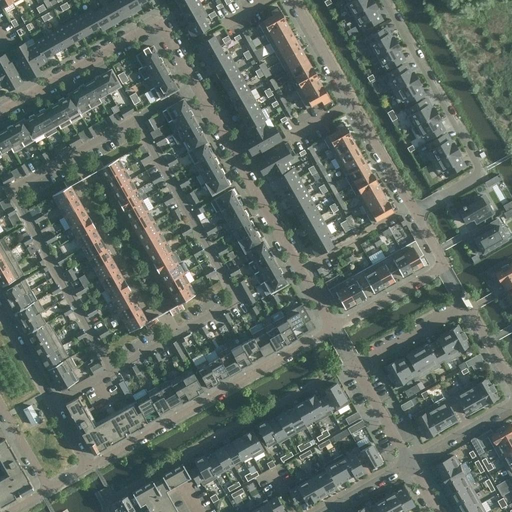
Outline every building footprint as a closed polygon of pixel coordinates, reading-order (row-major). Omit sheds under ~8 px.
[(48,0),(45,0),(43,1),(47,9),(52,6),(49,2),(48,0)] [(122,0),(116,0),(112,3),(121,19),(131,14),(122,0)] [(122,0),(131,14),(140,9),(135,0),(122,0)] [(135,0),(140,9),(141,9),(139,5),(147,0),(135,0)] [(197,0),(190,0),(179,6),(185,16),(201,6),(197,0)] [(343,6),(349,16),(374,3),(372,0),(346,0),(348,3),(343,6)] [(112,3),(103,8),(112,25),(121,19),(112,3)] [(377,9),(374,3),(349,16),(349,17),(354,14),(359,24),(360,24),(363,30),(378,22),(375,16),(377,14),(375,10),(377,9)] [(201,6),(185,16),(190,24),(186,26),(186,27),(207,15),(201,6)] [(258,23),(264,33),(286,21),(280,11),(278,7),(278,8),(271,12),(273,15),(258,23)] [(92,10),(92,11),(103,30),(112,25),(103,8),(94,13),(92,10)] [(92,11),(82,16),(91,32),(100,27),(102,30),(103,30),(92,11)] [(207,16),(207,15),(186,27),(192,37),(209,27),(203,18),(207,16)] [(82,16),(73,21),(82,37),(91,32),(82,16)] [(73,21),(63,26),(73,43),(82,37),(73,21)] [(264,33),(269,43),(291,31),(286,22),(286,21),(264,33)] [(63,26),(54,31),(63,48),(73,43),(63,26)] [(366,47),(372,57),(397,43),(393,37),(391,38),(388,34),(386,35),(382,29),(367,38),(371,44),(366,47)] [(251,40),(246,30),(242,32),(248,42),(251,40)] [(63,48),(54,31),(44,37),(54,53),(63,48)] [(269,43),(274,52),(296,40),(291,31),(269,43)] [(214,36),(197,46),(203,56),(219,46),(214,36)] [(54,53),(44,37),(35,42),(46,62),(47,62),(45,58),(54,53)] [(257,50),(251,40),(248,42),(253,52),(257,50)] [(274,52),(280,61),(301,49),(296,40),(274,52)] [(46,62),(35,42),(34,42),(36,44),(27,49),(24,44),(40,73),(40,72),(37,67),(46,62)] [(400,49),(397,43),(372,57),(376,55),(382,65),(383,65),(386,70),(401,62),(398,56),(400,55),(398,51),(400,49)] [(24,44),(11,51),(27,80),(40,73),(24,44)] [(147,46),(142,49),(144,52),(136,56),(142,66),(138,69),(160,57),(160,56),(159,57),(153,46),(149,49),(147,46)] [(219,46),(203,56),(208,65),(228,54),(228,53),(224,55),(219,46)] [(301,49),(280,61),(285,71),(307,59),(301,49)] [(253,52),(258,61),(262,59),(257,50),(253,52)] [(6,54),(0,57),(0,73),(9,90),(22,82),(6,54)] [(208,65),(212,63),(217,72),(233,63),(228,54),(208,65)] [(160,57),(138,69),(144,79),(165,68),(162,62),(163,61),(160,57)] [(307,59),(285,71),(290,80),(313,68),(312,67),(312,68),(307,59)] [(259,65),(260,68),(262,72),(267,68),(264,62),(259,65)] [(233,63),(217,72),(222,82),(239,72),(233,63)] [(386,82),(392,92),(417,78),(413,72),(411,73),(408,69),(406,71),(402,65),(387,73),(391,79),(386,82)] [(150,90),(172,77),(169,72),(168,73),(165,68),(144,79),(144,80),(149,77),(154,87),(150,90)] [(271,75),(267,68),(262,72),(264,75),(266,78),(271,75)] [(318,77),(313,68),(290,80),(296,90),(318,77)] [(111,70),(100,76),(99,75),(109,93),(120,87),(111,70)] [(239,72),(222,82),(227,91),(244,82),(239,72)] [(0,88),(6,85),(9,90),(0,73),(0,88)] [(109,93),(99,75),(94,78),(95,79),(89,82),(101,103),(102,103),(99,98),(109,93)] [(150,90),(156,101),(177,89),(171,79),(172,78),(172,77),(150,90)] [(318,77),(296,90),(301,99),(323,87),(323,86),(322,86),(317,78),(318,78),(318,77)] [(273,78),(269,80),(275,90),(278,88),(273,78)] [(420,84),(417,78),(392,92),(398,102),(402,100),(406,106),(421,97),(418,91),(420,90),(418,86),(420,84)] [(83,84),(78,87),(91,109),(101,103),(89,82),(84,85),(83,84)] [(244,82),(227,91),(233,101),(249,91),(244,82)] [(79,88),(68,94),(82,117),(81,114),(91,109),(78,87),(79,88)] [(329,96),(323,87),(301,99),(307,109),(321,101),(323,104),(330,100),(330,101),(331,100),(329,96)] [(278,88),(275,90),(280,99),(284,97),(278,88)] [(249,91),(233,101),(238,110),(255,101),(249,91)] [(69,96),(64,99),(63,97),(58,100),(71,123),(82,117),(68,94),(69,96)] [(284,97),(280,99),(285,108),(289,106),(284,97)] [(162,111),(168,122),(190,109),(189,110),(183,99),(162,111)] [(47,106),(60,129),(71,123),(58,100),(59,102),(54,105),(53,103),(47,106)] [(406,117),(412,127),(437,113),(433,107),(431,109),(428,105),(426,106),(422,100),(407,108),(411,114),(406,117)] [(255,101),(238,110),(243,119),(260,110),(255,101)] [(131,105),(126,108),(120,112),(123,118),(134,111),(131,105)] [(289,106),(285,108),(291,118),(294,116),(289,106)] [(40,113),(35,116),(34,114),(33,114),(46,137),(57,131),(54,126),(56,125),(47,109),(45,110),(44,108),(39,111),(40,113)] [(190,109),(168,122),(174,132),(195,121),(192,115),(193,114),(190,109)] [(260,110),(243,119),(248,128),(245,130),(245,131),(265,119),(260,110)] [(440,120),(437,113),(412,127),(418,138),(423,135),(426,141),(441,133),(438,127),(440,125),(438,121),(440,120)] [(46,137),(33,114),(28,117),(29,119),(24,122),(23,120),(34,141),(35,140),(33,139),(44,133),(46,137)] [(265,119),(245,131),(250,140),(245,143),(274,127),(268,130),(263,121),(266,120),(265,119)] [(12,124),(11,124),(24,146),(34,141),(23,120),(13,126),(12,124)] [(195,121),(174,132),(174,133),(178,130),(184,141),(202,130),(199,125),(198,126),(195,121)] [(323,139),(329,148),(351,136),(343,122),(343,123),(336,127),(338,130),(323,139)] [(7,129),(2,132),(14,152),(24,146),(11,124),(7,127),(7,129)] [(245,143),(253,156),(281,140),(274,127),(245,143)] [(202,130),(184,141),(190,151),(207,142),(201,132),(202,131),(202,130)] [(0,152),(1,154),(11,148),(13,153),(14,152),(2,132),(0,132),(0,152)] [(78,135),(72,139),(67,141),(71,147),(81,141),(78,135)] [(431,150),(426,152),(432,163),(456,149),(453,143),(451,144),(448,140),(446,141),(442,135),(427,144),(431,150)] [(329,148),(334,158),(356,146),(351,137),(351,136),(329,148)] [(207,142),(190,151),(196,161),(192,163),(192,164),(213,152),(210,147),(208,149),(205,143),(207,142)] [(67,149),(64,143),(53,149),(57,155),(67,149)] [(291,157),(284,144),(255,161),(262,174),(291,157)] [(311,146),(308,148),(313,157),(317,155),(311,146)] [(334,158),(340,167),(361,155),(356,146),(334,158)] [(460,155),(456,149),(432,163),(438,173),(443,170),(446,176),(461,168),(458,162),(460,161),(458,156),(460,155)] [(192,164),(198,174),(218,162),(216,158),(213,159),(210,154),(213,152),(192,164)] [(317,155),(313,157),(318,166),(322,164),(317,155)] [(340,167),(345,176),(366,164),(361,155),(340,167)] [(262,174),(263,174),(268,171),(273,180),(293,169),(293,168),(291,169),(286,161),(291,158),(291,157),(262,174)] [(104,166),(100,161),(88,167),(92,174),(100,169),(106,179),(124,169),(118,158),(104,166)] [(218,162),(198,174),(204,185),(224,173),(222,168),(219,169),(216,164),(219,163),(218,162)] [(322,164),(318,166),(324,176),(327,174),(322,164)] [(345,176),(350,186),(372,173),(371,173),(366,164),(345,176)] [(124,169),(106,179),(112,190),(130,179),(124,169)] [(273,180),(277,179),(282,187),(298,178),(293,169),(273,180)] [(11,173),(5,177),(1,179),(4,185),(15,179),(11,173)] [(210,195),(231,184),(228,178),(225,180),(222,175),(225,173),(224,173),(204,185),(210,195)] [(350,186),(356,195),(378,183),(372,173),(350,186)] [(327,174),(324,176),(329,185),(333,183),(327,174)] [(67,187),(52,196),(58,206),(77,196),(71,186),(79,181),(76,175),(63,182),(67,187)] [(298,178),(282,187),(287,197),(304,187),(298,178)] [(130,179),(112,190),(118,200),(117,200),(117,201),(136,190),(130,179)] [(334,195),(338,193),(333,183),(329,185),(334,195)] [(356,195),(361,205),(382,193),(377,183),(378,183),(356,195)] [(304,187),(287,197),(292,206),(309,197),(304,187)] [(236,194),(233,189),(213,200),(219,211),(239,199),(237,200),(234,195),(236,194)] [(136,190),(117,201),(123,211),(142,200),(136,190)] [(340,204),(343,202),(338,193),(334,195),(340,204)] [(361,205),(366,214),(388,202),(388,201),(387,201),(382,193),(361,205)] [(77,196),(58,206),(64,217),(82,207),(77,196)] [(494,214),(488,204),(488,203),(485,205),(480,197),(480,196),(474,200),(474,202),(465,207),(464,205),(462,207),(463,208),(458,211),(460,213),(459,214),(458,214),(463,221),(464,220),(465,223),(476,217),(479,222),(494,214)] [(309,197),(292,206),(298,216),(314,206),(309,197)] [(219,211),(225,221),(245,210),(245,209),(243,211),(240,206),(242,204),(239,199),(219,211)] [(142,200),(123,211),(124,211),(130,221),(148,211),(142,200)] [(343,202),(340,204),(345,214),(349,212),(343,202)] [(388,202),(366,214),(372,224),(394,211),(388,202)] [(314,206),(298,216),(303,225),(320,216),(314,206)] [(82,207),(64,217),(70,227),(88,217),(82,207)] [(225,221),(230,232),(251,220),(249,221),(246,216),(248,215),(245,210),(225,221)] [(148,211),(130,221),(136,232),(154,221),(148,211)] [(350,215),(345,218),(349,224),(352,222),(354,221),(350,215)] [(320,216),(303,225),(308,234),(325,225),(320,216)] [(406,224),(401,216),(398,217),(403,226),(406,224)] [(88,217),(70,227),(76,238),(95,227),(89,217),(88,217)] [(474,239),(482,253),(506,239),(499,226),(501,225),(498,219),(486,225),(489,230),(474,239)] [(251,220),(230,232),(236,242),(257,231),(257,230),(255,231),(252,226),(254,225),(251,220)] [(154,221),(136,232),(142,242),(160,232),(154,221)] [(354,234),(358,232),(352,222),(349,224),(354,234)] [(325,225),(308,234),(314,244),(310,245),(310,246),(330,234),(325,225)] [(95,227),(76,238),(82,248),(100,238),(95,228),(95,227)] [(236,242),(242,253),(263,241),(261,242),(258,237),(260,236),(257,231),(236,242)] [(160,232),(142,242),(148,252),(166,242),(160,232)] [(330,234),(310,246),(316,256),(332,246),(327,237),(331,235),(330,234)] [(3,238),(0,239),(0,255),(10,250),(3,238)] [(100,238),(82,248),(88,259),(106,248),(100,238)] [(400,248),(413,270),(423,264),(419,257),(423,255),(415,240),(400,248)] [(247,251),(252,261),(270,251),(270,250),(269,251),(263,241),(242,253),(243,253),(247,251)] [(166,242),(148,252),(153,262),(153,263),(175,251),(175,250),(171,252),(166,242)] [(106,248),(88,259),(94,269),(112,259),(106,248)] [(402,276),(413,270),(400,248),(386,257),(394,271),(398,269),(402,276)] [(10,250),(0,255),(0,271),(17,262),(10,250)] [(175,251),(153,263),(159,274),(181,261),(175,251)] [(232,251),(227,254),(230,260),(235,257),(232,251)] [(270,251),(252,261),(258,271),(254,273),(254,274),(275,262),(272,257),(273,256),(270,251)] [(349,251),(346,253),(351,261),(354,260),(349,251)] [(371,265),(384,287),(394,281),(390,274),(394,271),(386,257),(371,265)] [(112,259),(94,269),(100,280),(118,269),(112,259)] [(181,261),(159,274),(160,274),(165,284),(184,273),(178,263),(181,262),(181,261)] [(0,283),(2,287),(24,274),(17,262),(0,271),(0,283)] [(254,274),(260,284),(282,272),(279,267),(278,267),(275,262),(254,274)] [(317,263),(314,265),(319,273),(322,272),(317,263)] [(495,273),(501,284),(502,283),(505,289),(511,285),(511,263),(508,266),(507,264),(501,267),(502,269),(495,273)] [(373,292),(384,287),(371,265),(357,273),(365,288),(369,285),(373,292)] [(100,280),(106,290),(124,279),(118,269),(100,280)] [(270,293),(287,283),(281,273),(282,272),(260,284),(260,285),(265,282),(270,293)] [(184,273),(165,284),(171,294),(189,284),(184,273)] [(343,281),(355,303),(366,297),(362,290),(365,288),(357,273),(343,281)] [(31,290),(25,279),(3,291),(9,302),(31,290)] [(106,290),(111,300),(130,290),(124,279),(106,290)] [(243,280),(237,283),(243,294),(249,290),(243,280)] [(336,304),(341,302),(345,309),(355,303),(343,281),(328,289),(336,304)] [(189,284),(171,294),(177,305),(169,309),(172,316),(184,309),(181,303),(196,295),(189,284)] [(31,290),(9,302),(15,313),(38,299),(32,302),(27,293),(31,290)] [(111,300),(117,311),(136,301),(130,290),(131,290),(130,290),(111,300)] [(255,301),(249,290),(243,294),(249,305),(255,301)] [(38,299),(15,313),(16,312),(22,322),(44,310),(38,299)] [(117,311),(123,321),(142,311),(136,301),(117,311)] [(283,315),(297,338),(297,337),(296,337),(305,332),(304,332),(308,329),(305,323),(311,319),(302,304),(283,315)] [(27,334),(49,321),(46,323),(40,313),(44,310),(22,322),(28,333),(27,333),(27,334)] [(123,321),(129,332),(144,324),(147,330),(160,323),(156,317),(148,321),(142,311),(123,321)] [(297,337),(297,338),(283,315),(284,316),(274,322),(286,344),(286,345),(297,338),(297,337)] [(49,321),(27,334),(27,335),(30,341),(31,341),(34,346),(55,333),(49,321)] [(282,346),(286,344),(274,322),(273,322),(276,326),(266,332),(264,328),(263,328),(276,350),(282,346)] [(465,339),(466,338),(463,332),(461,333),(457,326),(447,332),(460,355),(460,354),(459,351),(469,346),(465,339)] [(264,356),(267,354),(275,350),(276,350),(263,328),(251,335),(264,356)] [(460,355),(447,332),(440,336),(441,337),(437,339),(442,347),(437,350),(443,360),(448,357),(450,361),(460,355)] [(34,346),(40,358),(62,345),(55,333),(34,346)] [(251,362),(260,357),(259,357),(263,355),(263,356),(264,356),(251,335),(253,338),(241,344),(251,362)] [(178,358),(184,355),(176,342),(170,345),(178,358)] [(241,368),(252,362),(251,362),(241,344),(231,350),(229,347),(241,369),(241,368)] [(443,360),(437,350),(432,352),(428,344),(424,346),(423,345),(417,349),(428,369),(430,372),(440,366),(438,363),(443,360)] [(62,345),(40,358),(43,362),(42,362),(46,369),(47,369),(47,370),(70,357),(70,356),(69,357),(62,345)] [(241,369),(229,347),(217,354),(229,376),(241,369)] [(428,369),(417,349),(410,353),(411,354),(407,356),(412,364),(407,367),(402,359),(412,378),(428,369)] [(229,376),(217,354),(216,354),(218,357),(208,363),(206,360),(219,382),(218,380),(222,378),(228,375),(229,376)] [(479,354),(465,362),(468,367),(468,368),(471,366),(471,365),(482,358),(479,354)] [(70,357),(47,370),(49,369),(51,372),(50,373),(54,380),(76,367),(70,357)] [(482,358),(471,365),(471,366),(474,370),(485,364),(482,358)] [(88,364),(94,375),(104,369),(98,359),(91,362),(88,364)] [(397,362),(396,361),(385,367),(389,374),(387,375),(391,381),(392,380),(396,387),(412,378),(402,359),(397,362)] [(219,382),(206,360),(195,366),(208,388),(212,386),(219,382)] [(465,362),(458,366),(461,371),(466,368),(468,367),(465,362)] [(76,367),(54,380),(58,387),(58,386),(61,390),(78,380),(72,370),(76,367)] [(193,397),(199,393),(203,391),(191,369),(180,375),(193,397)] [(182,403),(193,397),(180,375),(170,381),(169,379),(169,380),(182,403)] [(497,398),(493,391),(495,390),(492,384),(490,385),(484,375),(474,381),(487,404),(497,398)] [(127,396),(132,394),(125,379),(120,381),(127,396)] [(169,408),(173,406),(181,401),(182,403),(169,380),(156,386),(169,408)] [(421,381),(415,384),(416,385),(419,391),(425,388),(421,381)] [(486,404),(487,404),(474,381),(464,387),(477,410),(484,406),(483,404),(486,403),(486,404)] [(336,383),(325,389),(328,395),(323,398),(330,410),(335,407),(337,410),(348,404),(345,398),(346,397),(343,391),(341,392),(336,383)] [(416,385),(410,388),(414,394),(419,391),(416,385)] [(156,386),(146,392),(159,416),(160,416),(159,413),(162,411),(163,412),(169,408),(156,386)] [(470,413),(477,410),(464,387),(454,392),(455,396),(450,398),(456,409),(461,406),(466,414),(469,412),(470,413)] [(426,390),(421,393),(424,399),(429,396),(426,390)] [(159,416),(146,392),(147,394),(135,401),(141,411),(148,423),(148,422),(151,420),(151,421),(159,416)] [(323,398),(317,401),(314,395),(303,402),(315,422),(332,413),(330,410),(323,398)] [(72,417),(72,416),(82,433),(81,434),(88,446),(89,446),(94,454),(107,447),(106,446),(110,444),(111,445),(127,436),(126,435),(138,428),(139,429),(144,426),(144,425),(148,423),(141,411),(137,413),(132,405),(95,426),(78,397),(65,404),(70,412),(69,412),(72,417)] [(434,404),(447,427),(454,423),(453,422),(456,420),(452,411),(456,409),(450,398),(446,401),(444,398),(434,404)] [(400,405),(403,411),(413,405),(410,399),(400,405)] [(315,422),(303,402),(295,406),(306,427),(307,427),(305,424),(313,419),(315,422)] [(440,431),(447,427),(434,404),(424,409),(437,432),(436,431),(439,429),(440,431)] [(31,405),(24,409),(32,424),(39,420),(31,405)] [(306,427),(295,406),(285,412),(297,433),(306,427)] [(426,438),(437,432),(424,409),(413,415),(419,425),(417,426),(421,432),(422,431),(426,438)] [(297,433),(285,412),(276,417),(288,437),(287,434),(295,430),(296,433),(297,433)] [(360,417),(357,412),(345,418),(348,424),(360,417)] [(276,417),(267,422),(278,443),(288,437),(276,417)] [(362,420),(347,428),(351,434),(365,426),(362,420)] [(278,443),(267,422),(266,421),(256,426),(268,447),(277,441),(278,443)] [(495,447),(511,437),(511,423),(511,424),(505,428),(504,426),(498,429),(499,431),(489,437),(495,447)] [(336,442),(351,434),(347,428),(332,437),(336,442)] [(321,432),(322,434),(324,438),(330,435),(326,429),(321,432)] [(241,437),(251,454),(253,457),(264,451),(252,431),(241,437)] [(251,454),(241,437),(232,442),(242,459),(251,454)] [(479,455),(485,452),(476,437),(471,440),(479,455)] [(511,437),(495,447),(500,457),(511,450),(511,437)] [(0,459),(9,475),(0,479),(0,506),(0,507),(16,498),(20,495),(20,496),(33,489),(29,480),(22,467),(21,468),(16,458),(17,458),(10,446),(9,446),(5,438),(0,441),(0,459)] [(364,472),(381,462),(376,453),(377,452),(374,446),(372,447),(369,441),(358,448),(360,451),(354,454),(364,472)] [(242,459),(232,442),(223,447),(233,465),(242,459)] [(302,443),(297,446),(300,451),(306,448),(303,444),(302,443)] [(233,465),(223,447),(214,452),(224,470),(233,465)] [(511,450),(500,457),(501,458),(504,456),(509,465),(506,467),(511,463),(511,450)] [(214,452),(205,457),(215,475),(224,470),(214,452)] [(364,472),(354,454),(345,459),(343,454),(342,455),(355,477),(364,472)] [(342,455),(333,460),(346,482),(355,477),(342,455)] [(455,455),(438,465),(443,474),(442,475),(461,465),(455,455)] [(215,475),(205,457),(204,456),(186,466),(196,483),(200,481),(203,485),(217,477),(215,475)] [(275,466),(272,460),(266,463),(270,469),(275,466)] [(333,460),(323,465),(336,488),(346,482),(333,460)] [(488,471),(494,468),(491,463),(489,464),(485,466),(488,471)] [(174,511),(164,492),(185,480),(183,477),(188,474),(183,464),(162,476),(163,478),(154,483),(153,481),(132,493),(134,497),(140,506),(142,505),(145,511),(174,511)] [(315,472),(327,493),(336,488),(323,465),(324,467),(315,472)] [(466,475),(461,465),(442,475),(448,485),(465,476),(466,475)] [(306,477),(318,498),(327,493),(315,472),(316,475),(308,480),(306,477)] [(244,476),(247,481),(253,478),(251,474),(250,473),(244,476)] [(465,476),(448,485),(453,494),(470,485),(465,476)] [(307,504),(318,498),(306,477),(295,483),(297,486),(289,491),(296,503),(304,498),(307,504)] [(508,479),(496,486),(499,491),(511,484),(508,479)] [(511,490),(511,486),(511,484),(499,491),(502,496),(511,490)] [(470,485),(453,494),(458,504),(475,494),(470,485)] [(404,510),(414,505),(404,487),(394,493),(404,510)] [(400,511),(404,510),(394,493),(384,498),(392,511),(400,511)] [(210,497),(213,503),(218,500),(215,494),(210,497)] [(475,494),(458,504),(463,511),(465,511),(481,503),(475,494)] [(129,511),(133,510),(126,496),(112,504),(115,508),(114,509),(115,509),(116,511),(129,511)] [(257,505),(260,511),(279,511),(283,510),(276,498),(268,503),(266,500),(257,505)] [(379,511),(392,511),(384,498),(375,503),(379,511)] [(367,511),(379,511),(375,503),(366,508),(365,507),(367,511)] [(485,511),(481,503),(465,511),(485,511)]
